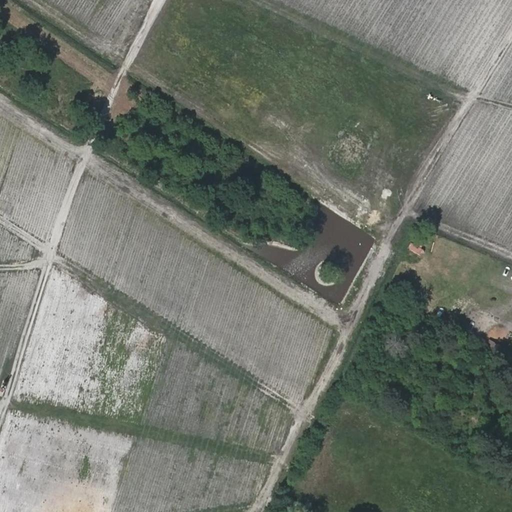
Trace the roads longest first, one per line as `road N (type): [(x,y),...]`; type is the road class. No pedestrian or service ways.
road 1 (track): [(0,211),(315,406),(267,511)]
road 2 (track): [(0,403),(290,462)]
road 3 (track): [(49,241),(0,403)]
road 4 (unknown): [(163,0),(87,151)]
